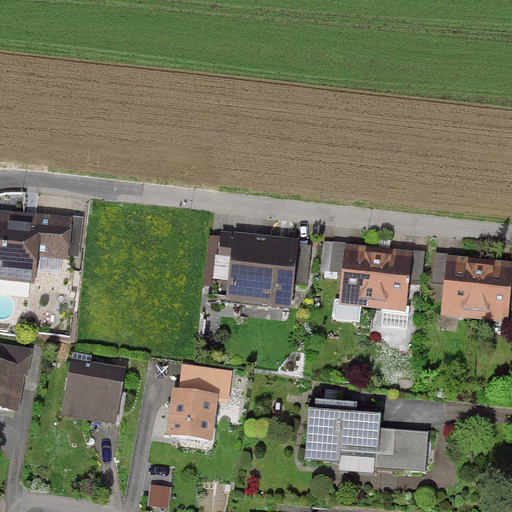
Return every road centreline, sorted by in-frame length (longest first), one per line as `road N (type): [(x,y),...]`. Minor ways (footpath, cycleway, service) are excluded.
road 1 (residential): [(0,179),(511,234)]
road 2 (residential): [(159,371),(130,511)]
road 3 (residential): [(390,407),(511,418)]
